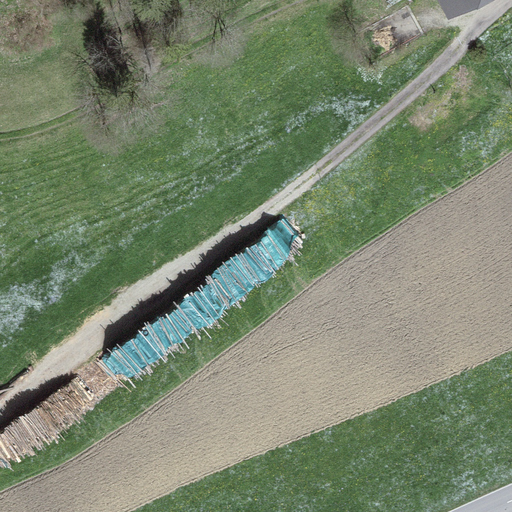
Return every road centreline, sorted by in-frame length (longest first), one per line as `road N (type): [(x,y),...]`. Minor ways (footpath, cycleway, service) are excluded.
road 1 (track): [(78,357),(509,0)]
road 2 (track): [(0,134),(69,117),(298,0)]
